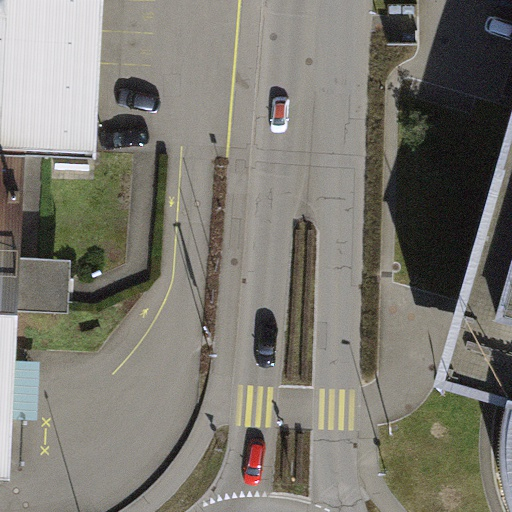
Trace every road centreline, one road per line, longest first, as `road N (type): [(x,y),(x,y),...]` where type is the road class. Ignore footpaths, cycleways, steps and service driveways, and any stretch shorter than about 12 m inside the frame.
road 1 (tertiary): [(308,179),(269,245),(244,511)]
road 2 (tertiary): [(332,511),(340,253),(308,179)]
road 3 (tertiary): [(322,0),(308,179)]
